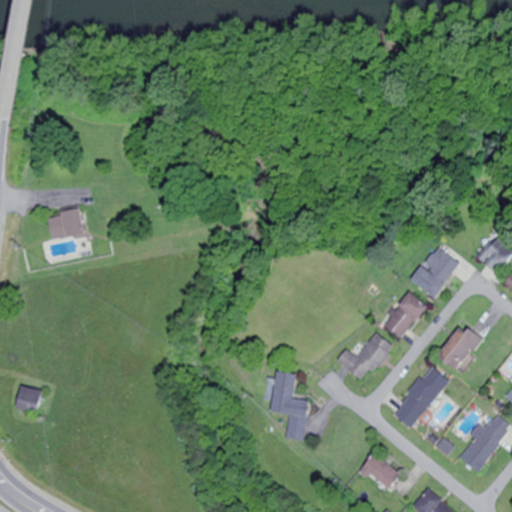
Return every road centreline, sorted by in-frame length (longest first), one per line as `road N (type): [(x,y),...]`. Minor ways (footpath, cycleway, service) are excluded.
road 1 (residential): [(40,511),(0,480),(9,123)]
road 2 (residential): [(486,505),(511,473),(478,283),(368,411)]
road 3 (residential): [(368,411),(493,511)]
road 4 (residential): [(9,123),(30,0)]
